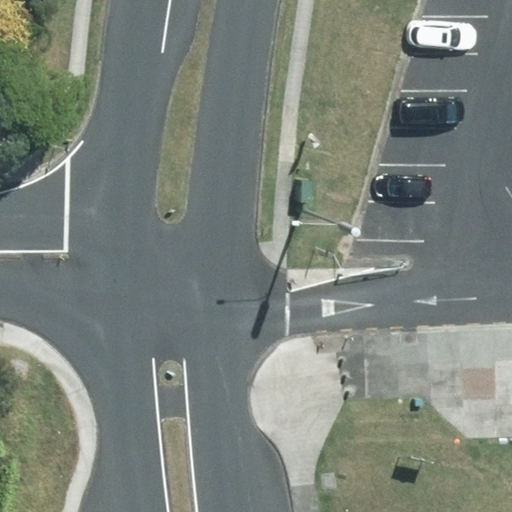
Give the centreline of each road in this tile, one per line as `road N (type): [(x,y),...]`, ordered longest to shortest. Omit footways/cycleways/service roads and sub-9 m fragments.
road 1 (tertiary): [(253,0),(220,312),(245,511)]
road 2 (tertiary): [(135,511),(120,253)]
road 3 (tertiary): [(120,253),(162,0)]
road 4 (residential): [(120,253),(0,253)]
